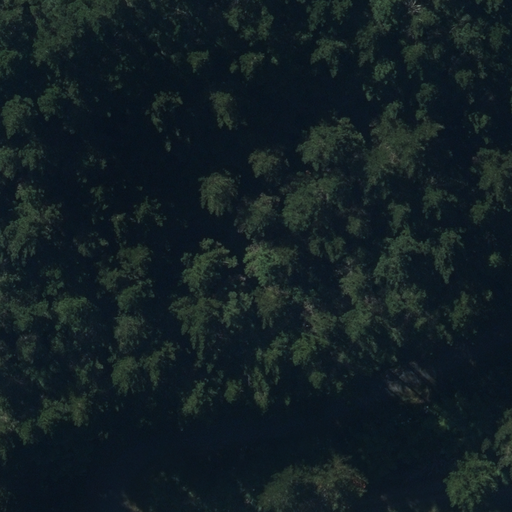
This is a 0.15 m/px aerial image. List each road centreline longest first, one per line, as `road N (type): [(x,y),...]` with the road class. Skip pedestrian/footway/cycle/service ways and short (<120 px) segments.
road 1 (track): [(511,325),(452,360),(180,469),(170,491),(179,511)]
road 2 (track): [(385,511),(511,486)]
